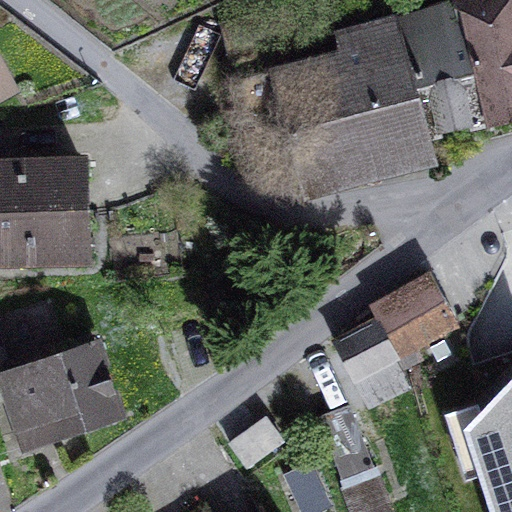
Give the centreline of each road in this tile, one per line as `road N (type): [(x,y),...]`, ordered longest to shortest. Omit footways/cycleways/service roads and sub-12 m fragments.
road 1 (residential): [(20,0),(100,61),(246,198),(296,216),(378,209),(511,174)]
road 2 (residential): [(511,177),(258,371),(50,511)]
